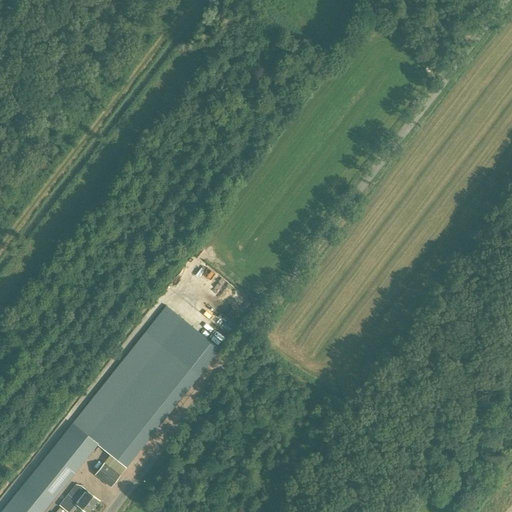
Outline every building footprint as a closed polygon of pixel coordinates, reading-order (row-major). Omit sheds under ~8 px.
[(247,301),(220,301),(220,309),(228,309),(228,315),(247,315),(247,301)] [(166,306),(72,424),(126,467),(200,375),(220,351),(166,306)] [(25,482),(18,491),(0,511),(42,511),(51,502),(51,503),(93,450),(68,429),(25,482)] [(111,487),(120,475),(105,463),(96,475),(111,487)] [(68,511),(72,511),(78,505),(86,511),(91,511),(100,501),(80,485),(70,498),(67,496),(60,505),(68,511)]
